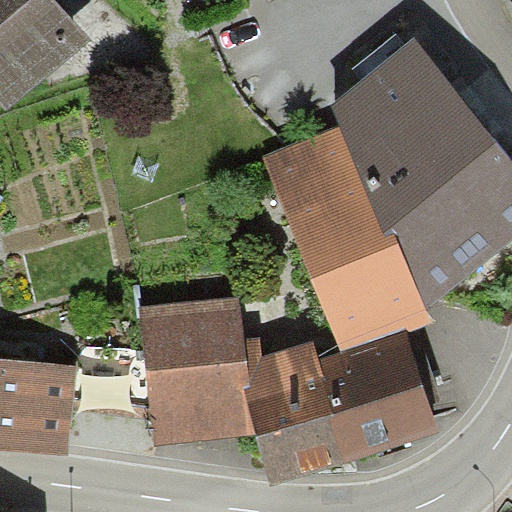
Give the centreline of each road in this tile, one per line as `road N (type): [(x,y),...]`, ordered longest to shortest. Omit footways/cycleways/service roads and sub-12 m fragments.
road 1 (tertiary): [(0,479),(257,511)]
road 2 (tertiary): [(405,511),(434,504),(511,423)]
